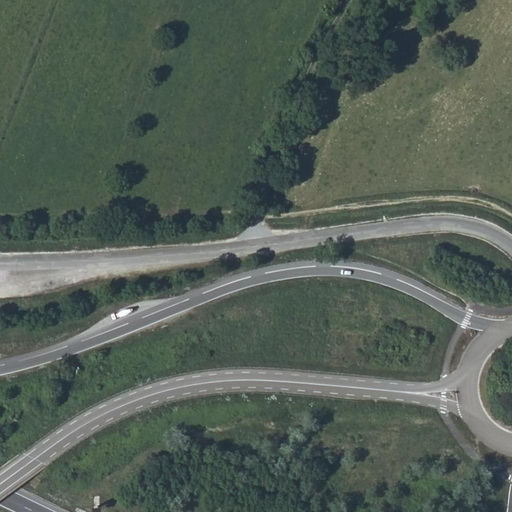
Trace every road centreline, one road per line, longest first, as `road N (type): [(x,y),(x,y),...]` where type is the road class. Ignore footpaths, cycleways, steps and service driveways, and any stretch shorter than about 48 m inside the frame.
road 1 (trunk): [(501,330),(387,279),(315,270),(216,291),(0,368)]
road 2 (residential): [(511,246),(479,228),(418,224),(257,249),(0,267)]
road 3 (tertiary): [(0,486),(100,417),(174,389),(231,380),(383,390)]
